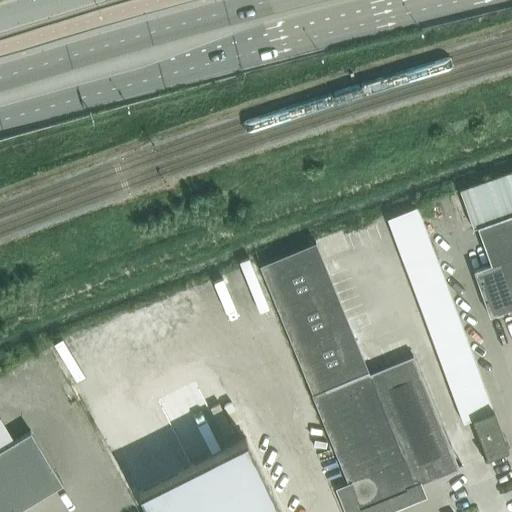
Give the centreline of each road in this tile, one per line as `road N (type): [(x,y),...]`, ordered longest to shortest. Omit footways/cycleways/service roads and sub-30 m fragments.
road 1 (primary): [(0,122),(466,0)]
road 2 (primary): [(276,0),(0,78)]
